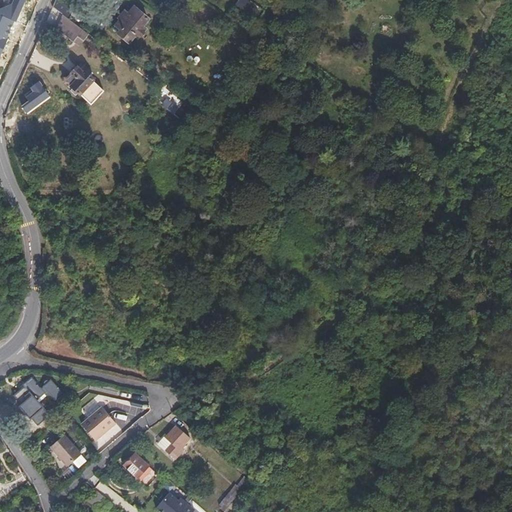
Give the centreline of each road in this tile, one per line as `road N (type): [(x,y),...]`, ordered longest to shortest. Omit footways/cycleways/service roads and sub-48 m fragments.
road 1 (residential): [(50,506),(154,416),(164,397),(10,348)]
road 2 (tertiary): [(10,348),(30,313),(33,258),(0,153)]
